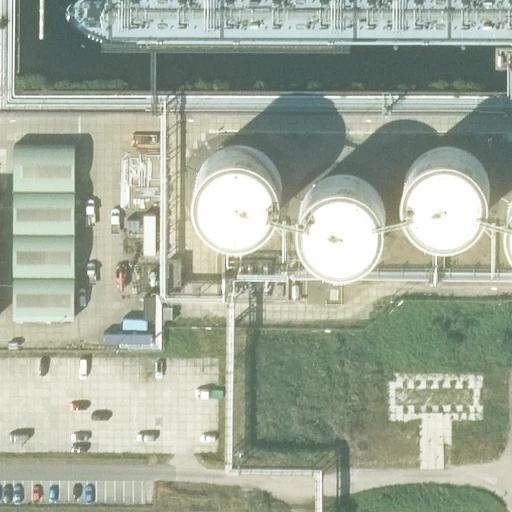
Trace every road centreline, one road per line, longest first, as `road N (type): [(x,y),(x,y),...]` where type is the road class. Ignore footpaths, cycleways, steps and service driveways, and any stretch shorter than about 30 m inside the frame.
road 1 (unknown): [(169,125),(191,217),(201,236),(240,266),(295,276),(511,257)]
road 2 (unknown): [(111,250),(116,125)]
